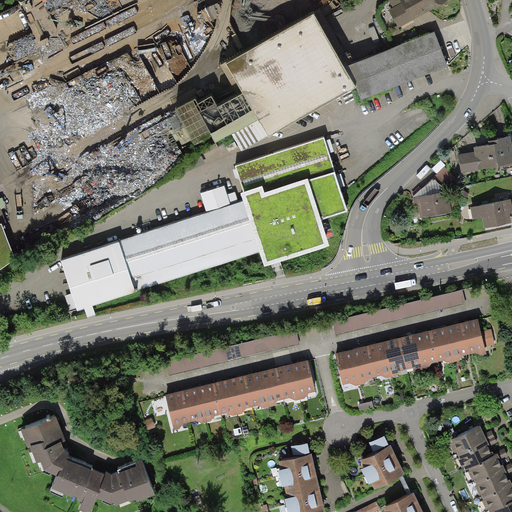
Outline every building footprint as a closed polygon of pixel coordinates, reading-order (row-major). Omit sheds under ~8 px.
[(443,0),(394,0),(388,3),(400,24),(443,0)] [(313,12),(226,61),(267,135),(355,86),(313,12)] [(433,33),(348,65),(361,99),(446,66),(433,33)] [(475,152),(458,155),(462,174),(511,164),(511,151),(509,137),(488,141),(489,145),(474,147),(475,152)] [(242,201),(62,261),(77,309),(136,292),(136,290),(259,251),(264,266),(329,246),(321,219),(346,211),(323,138),(235,167),(245,191),(239,193),(242,201)] [(413,197),(416,218),(452,212),(448,191),(444,187),(456,175),(445,165),(413,197)] [(511,204),(511,199),(471,208),(473,219),(482,217),(484,227),(511,222),(509,214),(511,213),(511,204)] [(0,267),(15,256),(0,219),(4,217),(0,206),(0,267)] [(336,316),(340,334),(477,304),(473,286),(336,316)] [(491,353),(483,319),(469,323),(477,356),(491,353)] [(477,356),(469,323),(455,326),(463,359),(477,356)] [(463,359),(455,326),(440,329),(448,363),(463,359)] [(448,363),(440,329),(426,333),(434,366),(448,363)] [(167,361),(170,374),(298,344),(295,331),(167,361)] [(434,366),(426,333),(412,336),(420,369),(434,366)] [(420,369),(412,336),(398,340),(405,373),(420,369)] [(405,373),(398,340),(383,343),(391,376),(405,373)] [(391,376),(383,343),(369,346),(377,379),(391,376)] [(377,379),(369,346),(355,350),(362,383),(377,379)] [(340,353),(348,386),(362,383),(355,350),(340,353)] [(308,361),(292,365),(301,400),(317,396),(308,361)] [(285,404),(301,400),(292,365),(276,369),(285,404)] [(268,407),(285,404),(276,369),(260,373),(268,407)] [(252,411),(268,407),(260,373),(244,377),(252,411)] [(236,415),(252,411),(244,377),(228,380),(236,415)] [(220,419),(236,415),(228,380),(212,384),(220,419)] [(204,423),(220,419),(212,384),(196,388),(204,423)] [(189,426),(204,423),(196,388),(181,391),(189,426)] [(173,430),(189,426),(181,391),(165,395),(173,430)] [(57,414),(22,427),(29,445),(32,444),(38,460),(42,458),(45,468),(58,473),(50,490),(64,496),(66,491),(75,495),(76,494),(78,495),(77,497),(83,499),(80,507),(91,511),(98,494),(117,502),(129,498),(131,499),(137,496),(138,499),(157,491),(143,457),(122,466),(118,467),(119,469),(113,472),(108,469),(107,471),(94,466),(93,467),(87,465),(68,456),(70,450),(64,432),(57,414)] [(479,423),(451,436),(464,463),(469,461),(490,506),(494,504),(497,511),(511,511),(511,483),(496,450),(492,452),(479,423)] [(395,439),(362,456),(375,483),(409,467),(395,439)] [(310,448),(281,454),(294,511),(323,505),(310,448)] [(427,511),(416,490),(383,507),(385,511),(427,511)]
